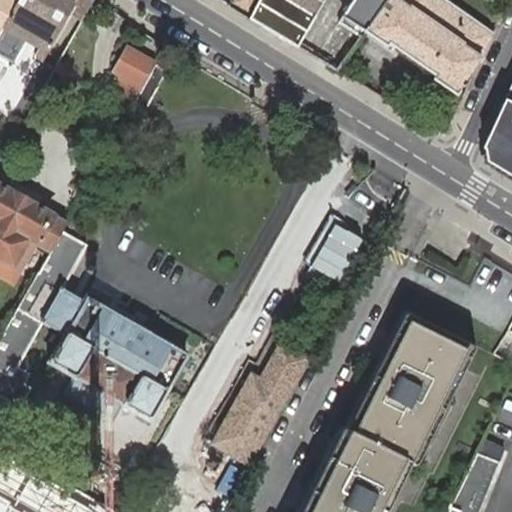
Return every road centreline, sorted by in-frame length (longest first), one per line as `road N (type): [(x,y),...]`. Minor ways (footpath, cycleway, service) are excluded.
road 1 (residential): [(444,172),(396,248),(262,511)]
road 2 (secondary): [(444,172),(163,0)]
road 3 (residential): [(444,172),(465,146),(511,45)]
